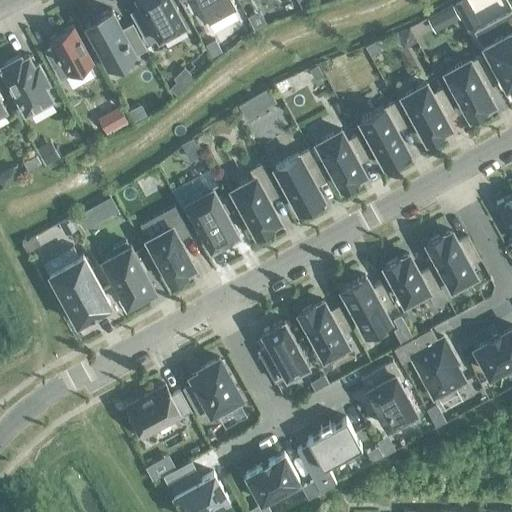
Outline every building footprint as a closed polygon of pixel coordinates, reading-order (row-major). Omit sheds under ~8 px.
[(158,36),(159,38),(185,24),(171,0),(137,0),(145,14),(135,20),(147,42),(158,36)] [(230,0),(198,0),(200,1),(197,3),(209,24),(236,9),(230,0)] [(458,0),(457,1),(463,13),(473,7),(469,0),(458,0)] [(453,5),(442,11),(448,21),(459,15),(453,5)] [(111,9),(85,24),(108,66),(133,52),(135,55),(146,49),(132,23),(122,28),(111,9)] [(511,14),(510,12),(475,31),(483,45),(506,87),(511,84),(511,14)] [(54,45),(45,50),(60,79),(69,74),(70,75),(93,63),(73,26),(50,38),(54,45)] [(214,40),(205,45),(211,57),(221,52),(214,40)] [(20,55),(2,64),(4,68),(3,69),(15,91),(7,96),(16,114),(25,109),(26,110),(51,96),(43,82),(48,80),(38,63),(34,65),(28,55),(22,58),(20,55)] [(469,59),(446,72),(471,117),(485,109),(484,107),(493,102),(487,92),(497,86),(485,64),(475,70),(469,59)] [(311,68),(309,69),(314,77),(323,73),(318,64),(311,68)] [(171,90),(170,91),(175,96),(193,79),(188,74),(171,90)] [(426,83),(403,95),(428,141),(442,133),(441,131),(449,126),(444,116),(454,110),(442,88),(432,94),(426,83)] [(249,97),(239,104),(247,116),(257,110),(261,107),(254,95),(249,97)] [(383,106),(360,119),(385,164),(408,152),(396,130),(406,124),(394,102),(384,108),(383,106)] [(132,112),(128,114),(133,124),(144,118),(139,108),(132,112)] [(100,120),(98,121),(104,133),(125,122),(119,110),(100,120)] [(340,130),(318,142),(342,187),(357,180),(355,177),(364,173),(358,162),(369,157),(357,135),(346,140),(340,130)] [(192,139),(180,145),(189,162),(201,155),(192,139)] [(298,153),(275,165),(300,211),(322,198),(315,185),(326,180),(309,149),(299,155),(298,153)] [(52,151),(39,157),(44,166),(57,158),(53,150),(52,151)] [(24,163),(22,164),(26,172),(38,166),(34,158),(24,163)] [(232,189),(257,234),(271,226),(270,224),(279,219),(268,200),(278,194),(262,164),(250,170),(254,177),(232,189)] [(237,233),(213,188),(186,202),(211,248),(237,233)] [(498,202),(496,203),(498,205),(511,230),(511,194),(498,202)] [(77,213),(76,213),(83,226),(96,219),(88,206),(77,213)] [(170,227),(148,239),(171,281),(186,273),(184,271),(193,266),(179,239),(190,233),(178,211),(166,218),(170,227)] [(70,217),(60,223),(65,233),(67,232),(75,227),(70,217)] [(441,233),(427,241),(452,287),(475,274),(469,264),(479,258),(467,236),(457,242),(451,231),(443,236),(441,233)] [(29,238),(22,242),(26,250),(27,249),(34,246),(29,238)] [(139,260),(130,244),(128,245),(126,241),(113,248),(115,252),(102,259),(127,305),(130,303),(130,304),(145,295),(144,295),(155,289),(145,271),(139,260)] [(73,246),(45,262),(50,272),(49,273),(77,323),(88,317),(89,317),(90,316),(97,312),(97,313),(99,312),(99,311),(111,305),(83,254),(79,256),(73,246)] [(399,257),(385,265),(405,301),(426,290),(435,305),(446,299),(430,268),(419,274),(408,254),(400,259),(399,257)] [(365,275),(342,288),(367,333),(389,321),(384,310),(394,305),(382,283),(372,288),(365,275)] [(313,303),(299,311),(324,356),(347,344),(341,333),(351,328),(339,306),(329,311),(323,301),(315,306),(313,303)] [(269,345),(258,350),(270,373),(281,367),(286,377),(309,365),(285,321),(284,319),(283,320),(271,327),(271,326),(269,327),(270,327),(263,331),(261,332),(262,333),(269,345)] [(489,340),(475,348),(490,374),(511,361),(511,327),(501,334),(501,333),(488,340),(489,340)] [(434,398),(464,381),(455,364),(457,363),(444,338),(423,349),(416,337),(394,349),(402,362),(412,357),(434,398)] [(239,401),(237,398),(240,396),(219,357),(200,368),(201,370),(191,375),(195,382),(183,388),(199,417),(210,411),(211,412),(224,405),(226,408),(239,401)] [(393,360),(372,372),(377,382),(366,389),(374,403),(379,413),(380,413),(387,427),(416,411),(396,374),(399,372),(393,360)] [(320,376),(319,377),(324,385),(328,382),(324,374),(320,376)] [(165,385),(125,406),(142,437),(182,415),(181,414),(190,409),(179,389),(170,394),(165,385)] [(442,412),(433,417),(437,425),(438,424),(446,420),(442,412)] [(309,443),(297,449),(319,491),(336,482),(327,465),(361,446),(346,418),(308,439),(309,443)] [(375,461),(384,456),(378,446),(369,451),(375,461)] [(250,490),(254,489),(261,501),(300,480),(284,452),(270,460),(270,459),(259,465),(259,466),(246,473),(247,476),(244,478),(250,490)] [(168,456),(145,468),(152,481),(175,468),(168,456)] [(213,472),(193,483),(187,473),(168,483),(183,511),(202,511),(228,498),(213,472)] [(313,481),(303,486),(309,498),(319,493),(313,481)]
